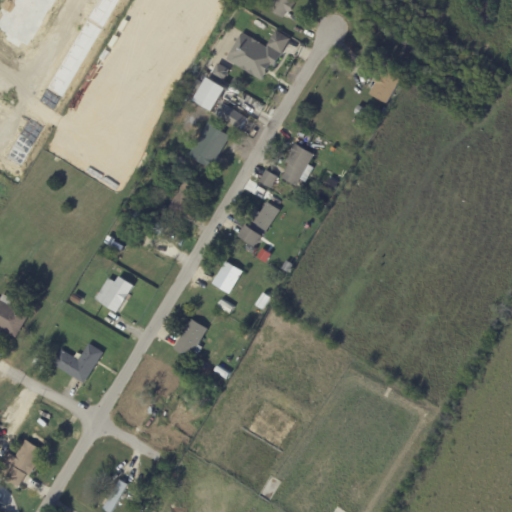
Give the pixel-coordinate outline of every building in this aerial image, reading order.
[(290,14),(289,13),(285,20),(270,11),(276,0),(296,0),(295,3),(298,5),(292,15),(290,14)] [(293,41),(277,69),(273,67),(265,82),(229,61),(245,34),(269,48),(278,31),(294,41),(293,41)] [(212,56),(216,50),(221,55),(217,60),(212,56)] [(211,76),(223,80),(228,69),(216,64),(211,76)] [(371,95),(388,66),(404,75),(388,105),(371,95)] [(194,87),(199,80),(200,80),(203,76),(208,79),(205,84),(207,85),(202,92),(194,87)] [(213,112),(226,88),(207,78),(194,102),(213,112)] [(188,101),(195,105),(192,111),(185,106),(188,101)] [(248,121),(242,131),(217,116),(224,104),(249,119),(248,121)] [(361,106),(372,113),(367,121),(356,114),(361,106)] [(379,116),(384,108),(389,110),(384,119),(379,116)] [(224,140),(223,141),(226,142),(220,152),(222,153),(212,171),(193,160),(206,138),(202,136),(208,126),(226,136),(224,140)] [(176,137),(175,139),(168,136),(172,129),(178,132),(176,137)] [(311,167),(299,188),(284,179),(288,173),(286,172),(290,165),(288,164),(293,155),(292,155),(298,145),(317,156),(311,167)] [(178,146),(183,150),(180,155),(174,152),(178,146)] [(263,181),(268,171),(280,178),(273,190),(261,183),(263,181)] [(185,214),(182,221),(169,213),(186,183),(200,191),(192,204),(194,205),(189,214),(186,213),(185,214)] [(330,188),(333,185),(337,187),(333,193),(329,190),(330,188)] [(311,193),(316,189),(320,194),(316,198),(311,193)] [(272,204),(283,211),(267,237),(268,238),(261,250),(243,239),(251,227),(248,225),(257,210),(263,214),(270,203),(272,204)] [(124,206),(130,210),(127,215),(121,212),(124,206)] [(160,236),(133,220),(138,212),(167,229),(162,238),(160,236)] [(171,225),(163,220),(167,214),(175,219),(171,225)] [(248,251),(251,245),(259,250),(256,256),(248,251)] [(114,257),(120,248),(127,253),(121,261),(114,257)] [(289,262),(295,266),(295,267),(296,268),(292,274),(291,274),(291,275),(284,270),(289,262)] [(232,295),(215,285),(228,263),(245,273),(232,295)] [(119,315),(98,301),(112,280),(119,284),(122,278),(137,288),(119,315)] [(264,311),(256,305),(265,293),(273,299),(264,311)] [(18,306),(32,314),(17,339),(4,331),(3,334),(0,332),(0,298),(2,300),(5,294),(16,300),(12,306),(16,309),(18,306)] [(76,295),(85,301),(81,307),(72,301),(76,295)] [(230,304),(235,307),(230,316),(225,313),(230,304)] [(176,351),(194,321),(209,330),(200,346),(205,349),(199,360),(194,357),(192,361),(176,351)] [(242,337),(247,330),(253,333),(248,340),(242,337)] [(99,364),(86,384),(55,364),(64,349),(81,360),(91,343),(106,353),(99,364)] [(39,368),(33,365),(37,358),(43,361),(39,368)] [(220,367),(233,376),(228,382),(221,376),(220,377),(217,375),(217,374),(216,373),(220,367)] [(158,421),(181,382),(189,386),(166,426),(158,421)] [(28,477),(21,488),(0,475),(0,470),(11,454),(17,458),(28,440),(45,451),(36,464),(39,465),(32,476),(29,475),(28,477)] [(121,481),(129,486),(113,511),(107,511),(104,510),(121,481)]
